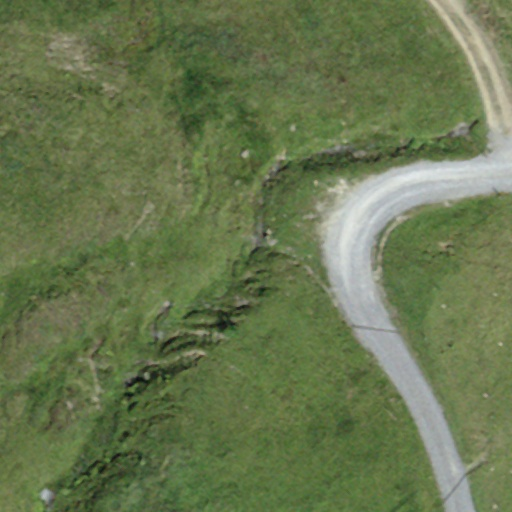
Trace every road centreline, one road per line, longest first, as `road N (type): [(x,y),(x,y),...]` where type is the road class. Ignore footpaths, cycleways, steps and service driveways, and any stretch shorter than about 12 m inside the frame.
road 1 (track): [(465,511),(352,283),(360,221),(411,196),(511,168)]
road 2 (track): [(508,168),(476,43),(434,0)]
